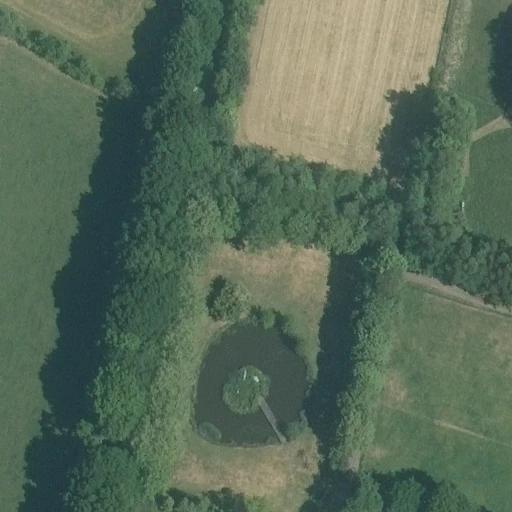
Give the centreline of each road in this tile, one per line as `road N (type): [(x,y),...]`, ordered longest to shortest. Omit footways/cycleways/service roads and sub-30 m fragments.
road 1 (track): [(213,0),(105,511)]
road 2 (track): [(511,304),(432,284),(388,243),(175,189)]
road 3 (unknown): [(333,511),(404,258)]
